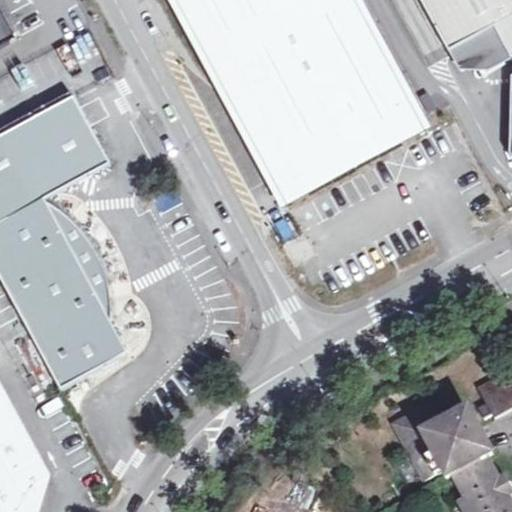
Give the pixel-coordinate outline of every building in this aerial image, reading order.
[(358,0),(176,0),(286,205),(427,129),(358,0)] [(511,0),(421,0),(451,55),(492,33),(496,31),(511,61),(511,0)] [(0,50),(17,41),(0,9),(0,50)] [(492,33),(451,55),(461,73),(501,69),(511,63),(511,61),(496,31),(492,33)] [(72,102),(0,142),(0,281),(62,396),(129,361),(112,329),(112,311),(109,289),(105,275),(98,258),(88,243),(78,230),(66,219),(47,206),(106,169),(72,102)] [(511,384),(506,374),(480,387),(496,418),(511,410),(511,384)] [(0,511),(39,511),(49,480),(0,388),(0,511)] [(511,511),(511,495),(502,478),(496,480),(483,458),(487,455),(462,410),(461,413),(454,414),(449,416),(442,423),(437,422),(428,406),(403,419),(399,433),(424,480),(441,471),(445,477),(450,474),(470,511),(511,511)]
